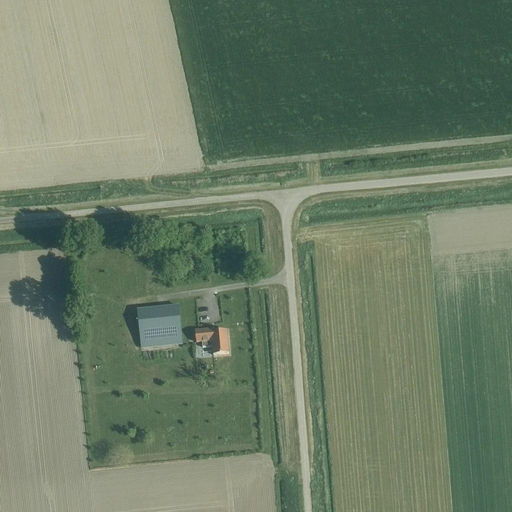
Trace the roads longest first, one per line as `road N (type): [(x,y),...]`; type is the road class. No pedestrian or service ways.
road 1 (unclassified): [(312,511),(282,194)]
road 2 (unclassified): [(282,194),(0,221)]
road 3 (unclassified): [(282,194),(511,172)]
